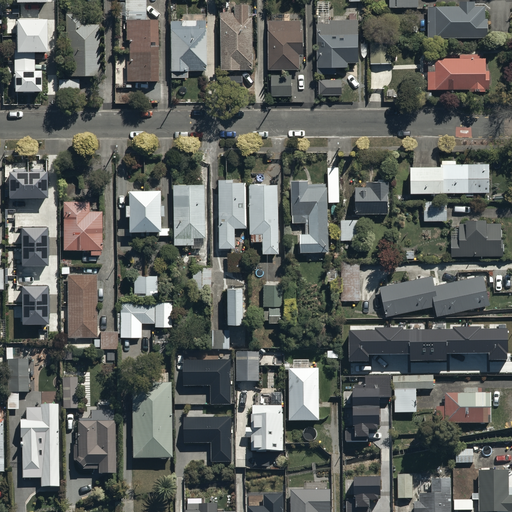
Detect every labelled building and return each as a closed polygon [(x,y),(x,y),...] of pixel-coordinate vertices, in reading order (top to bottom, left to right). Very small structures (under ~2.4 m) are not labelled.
[(145,0),(118,0),(118,7),(126,7),(125,37),(129,37),(129,58),(127,58),(127,77),(157,78),(157,16),(146,16),(145,0)] [(429,3),(428,34),(487,34),(487,15),(486,15),(486,3),(475,3),(474,0),(459,0),(459,3),(429,3)] [(234,10),(219,10),(221,68),(252,67),(250,14),(248,14),(248,1),(233,1),(234,10)] [(69,34),(68,72),(100,71),(98,21),(83,22),(83,10),(65,11),(66,34),(69,34)] [(183,12),(183,18),(169,19),(170,75),(188,75),(187,68),(206,68),(205,18),(204,18),(204,12),(183,12)] [(318,21),(318,71),(336,71),(336,63),(348,63),(348,59),(359,59),(359,17),(329,17),(329,21),(318,21)] [(303,18),(269,18),(269,66),(300,65),(300,51),(303,51),(303,18)] [(47,19),(17,19),(17,50),(15,50),(15,91),(42,91),(42,70),(35,71),(35,52),(48,52),(47,19)] [(371,36),(371,61),(392,61),(392,36),(371,36)] [(428,55),(428,86),(489,86),(489,67),(486,67),(486,55),(481,55),(481,51),(460,51),(460,55),(428,55)] [(240,83),(240,73),(227,73),(227,83),(240,83)] [(292,93),(292,73),(272,73),(271,93),(292,93)] [(80,77),(59,77),(59,88),(80,87),(80,77)] [(342,80),(319,80),(319,95),(342,95),(342,80)] [(411,161),(411,188),(442,188),(442,190),(489,190),(489,161),(456,161),(456,157),(442,157),(442,162),(411,161)] [(338,165),(327,165),(328,200),(339,200),(338,165)] [(48,172),(9,172),(9,199),(48,198),(48,172)] [(232,176),(217,176),(218,245),(233,244),(233,224),(246,224),(245,179),(232,179),(232,176)] [(300,230),(300,248),(328,247),(327,184),(308,184),(308,176),(291,177),(292,219),(307,218),(307,230),(300,230)] [(355,183),(355,210),(387,210),(387,192),(389,192),(389,176),(367,177),(367,183),(355,183)] [(276,180),(248,181),(249,239),(261,238),(261,250),(278,250),(276,180)] [(204,181),(172,181),(173,242),(191,242),(191,245),(204,245),(204,181)] [(159,184),(128,185),(128,199),(125,199),(125,211),(128,211),(128,226),(158,226),(158,233),(169,233),(169,225),(161,225),(160,210),(163,210),(163,199),(160,199),(159,184)] [(63,197),(63,246),(90,246),(90,252),(102,252),(102,207),(89,207),(89,197),(63,197)] [(447,198),(424,198),(424,219),(447,219),(447,198)] [(451,242),(451,252),(503,252),(503,215),(465,215),(465,221),(459,221),(459,242),(451,242)] [(363,217),(341,218),(341,238),(363,238),(363,217)] [(48,228),(22,228),(22,265),(48,265),(48,228)] [(246,250),(227,250),(227,270),(246,270),(246,250)] [(360,259),(326,259),(327,277),(337,277),(337,298),(361,297),(360,259)] [(67,271),(67,334),(97,334),(96,272),(70,272),(70,264),(61,265),(61,271),(67,271)] [(211,264),(193,264),(193,297),(211,297),(211,264)] [(433,272),(380,283),(386,313),(436,303),(438,312),(490,301),(484,272),(435,282),(433,272)] [(157,273),(134,273),(134,293),(157,292),(157,273)] [(283,283),(263,282),(262,305),(268,305),(268,308),(264,308),(264,319),(281,320),(283,283)] [(49,286),(23,286),(23,324),(49,324),(49,286)] [(227,288),(226,323),(242,323),(242,288),(227,288)] [(118,329),(118,334),(141,335),(141,321),(154,321),(154,324),(171,324),(171,299),(120,298),(120,311),(118,311),(118,329)] [(374,330),(349,330),(349,361),(368,361),(368,354),(410,354),(410,361),(447,360),(447,353),(489,353),(489,360),(508,360),(507,328),(481,328),(481,326),(453,326),(453,329),(403,330),(403,327),(374,327),(374,330)] [(118,334),(118,329),(100,329),(100,337),(94,337),(94,345),(100,345),(100,346),(118,346),(118,334)] [(229,331),(215,331),(215,349),(229,350),(229,331)] [(259,349),(236,350),(236,379),(260,379),(259,349)] [(29,357),(7,357),(7,408),(18,408),(18,390),(29,390),(29,357)] [(230,359),(183,360),(183,386),(210,385),(210,404),(231,404),(230,359)] [(319,366),(288,366),(289,418),(320,417),(319,366)] [(433,373),(393,375),(395,411),(417,410),(417,388),(434,388),(433,373)] [(77,375),(62,376),(63,407),(79,406),(77,375)] [(365,385),(352,385),(352,426),(345,426),(345,442),(369,442),(369,429),(379,428),(379,397),(390,397),(390,377),(365,377),(365,385)] [(132,380),(132,454),(172,454),(171,380),(132,380)] [(491,390),(445,390),(445,420),(491,420),(491,390)] [(58,402),(41,403),(40,405),(26,405),(26,419),(22,419),(22,435),(24,435),(25,477),(42,476),(43,486),(59,486),(58,402)] [(283,403),(253,403),(252,425),(246,425),(246,435),(252,435),(252,447),(263,447),(263,449),(274,449),(274,447),(283,447),(283,403)] [(113,407),(91,408),(92,416),(78,416),(78,443),(73,443),(73,458),(80,468),(98,467),(98,471),(115,471),(115,418),(113,418),(113,407)] [(231,417),(184,418),(185,444),(211,443),(212,462),(232,462),(231,417)] [(473,447),(456,447),(456,461),(473,461),(473,447)] [(511,467),(480,467),(479,509),(511,508),(511,467)] [(398,471),(397,477),(397,486),(397,496),(412,496),(412,472),(398,471)] [(380,476),(353,477),(354,499),(346,499),(346,511),(370,511),(370,499),(380,499),(380,476)] [(449,511),(450,476),(432,476),(432,489),(419,489),(419,499),(415,499),(414,511),(449,511)] [(330,511),(330,489),(290,489),(290,511),(330,511)] [(263,506),(247,506),(246,511),(283,511),(283,493),(263,494),(263,506)] [(218,499),(200,499),(200,502),(187,502),(187,506),(186,506),(186,511),(235,511),(236,509),(218,509),(218,499)]
